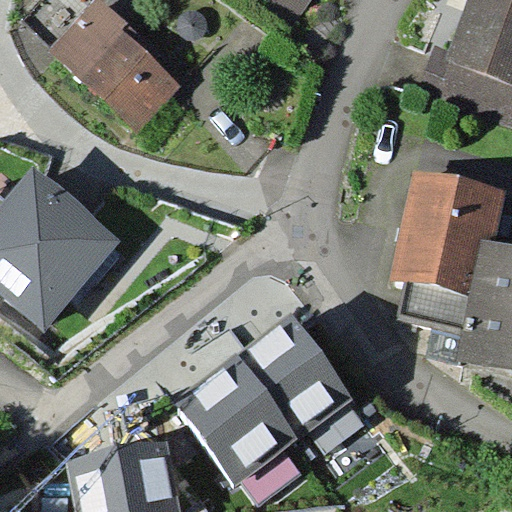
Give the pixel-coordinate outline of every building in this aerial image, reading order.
[(86,0),(41,0),(18,23),(136,144),(183,98),(86,0)] [(308,0),(251,0),(290,27),(308,0)] [(511,0),(459,0),(426,104),(511,131),(511,0)] [(504,203),(409,185),(389,293),(468,308),(456,374),(511,384),(511,261),(493,258),(504,203)] [(59,202),(0,261),(0,328),(34,362),(127,269),(59,202)] [(349,394),(302,330),(244,373),(291,437),(349,394)] [(291,437),(244,373),(185,416),(232,480),(291,437)] [(169,511),(159,461),(73,478),(80,511),(169,511)]
